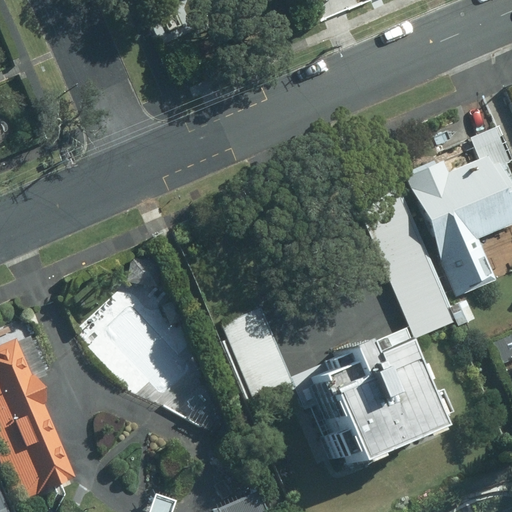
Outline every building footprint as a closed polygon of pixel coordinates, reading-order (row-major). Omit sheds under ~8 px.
[(435,163),(400,178),(450,297),(489,281),(471,239),(511,221),(503,200),(510,197),(487,142),(471,149),(476,161),(440,177),(435,163)] [(446,323),(389,189),(352,206),(410,338),(446,323)] [(511,250),(499,257),(507,276),(511,273),(511,250)] [(123,260),(121,284),(158,288),(160,264),(123,260)] [(461,302),(446,307),(454,327),(468,320),(461,302)] [(256,309),(219,325),(225,340),(220,342),(245,399),(251,397),(254,404),(290,389),(256,309)] [(511,331),(487,343),(496,364),(506,360),(511,372),(511,331)] [(8,341),(0,344),(0,482),(8,502),(64,479),(8,341)] [(417,395),(412,398),(409,399),(386,347),(366,355),(362,346),(350,351),(348,346),(329,354),(330,359),(317,365),(322,374),(299,384),(322,437),(323,439),(315,442),(313,443),(323,465),(333,461),(336,470),(424,433),(419,422),(423,421),(427,419),(417,395)] [(257,511),(250,495),(212,511),(257,511)]
